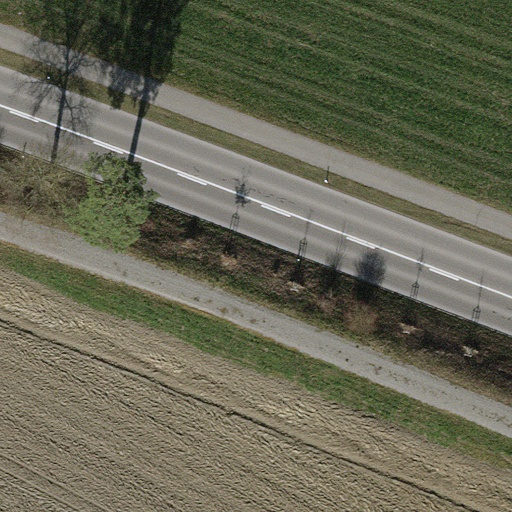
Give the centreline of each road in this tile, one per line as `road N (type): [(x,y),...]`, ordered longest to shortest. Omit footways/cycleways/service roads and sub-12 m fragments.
road 1 (track): [(0,225),(511,425)]
road 2 (tertiary): [(511,299),(0,107)]
